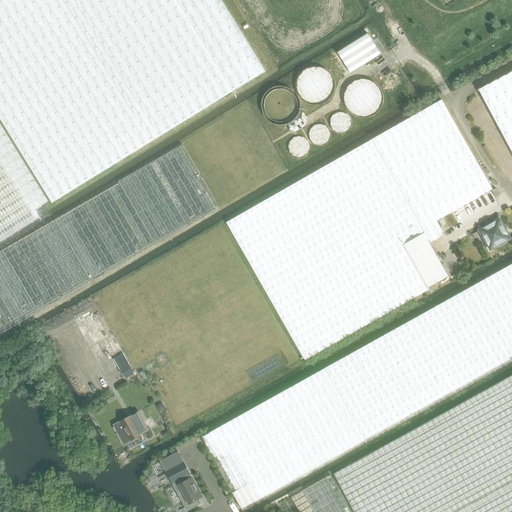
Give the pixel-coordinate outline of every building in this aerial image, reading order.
[(0,0),(0,121),(52,202),(176,126),(265,71),(221,0),(0,0)] [(380,54),(367,33),(337,52),(350,73),(380,54)] [(336,96),(328,65),(296,74),(304,104),(336,96)] [(511,71),(478,90),(511,153),(511,71)] [(351,78),(344,110),(376,116),(383,84),(351,78)] [(266,122),(297,119),(294,86),(262,89),(266,122)] [(437,220),(488,191),(492,189),(441,98),(370,138),(371,140),(226,223),(305,361),(429,290),(428,288),(403,245),(424,233),(429,243),(444,235),(437,220)] [(344,134),(353,119),(338,109),(329,125),(344,134)] [(329,143),(329,125),(311,124),(310,142),(329,143)] [(0,240),(38,217),(33,209),(46,201),(0,125),(0,240)] [(296,159),(311,148),(301,134),(286,145),(296,159)] [(0,335),(38,314),(38,313),(93,281),(176,234),(195,222),(218,209),(182,145),(176,148),(119,182),(119,183),(105,191),(25,237),(0,250),(0,335)] [(497,245),(507,239),(504,233),(505,230),(501,228),(496,220),(488,225),(484,224),(483,228),(477,231),(483,242),(482,242),(488,252),(498,246),(497,245)] [(448,276),(429,243),(424,233),(403,245),(428,288),(448,276)] [(511,263),(201,437),(202,438),(241,509),(365,440),(511,357),(511,263)] [(128,363),(119,368),(124,377),(133,372),(128,363)] [(352,509),(353,511),(446,511),(511,476),(511,375),(428,422),(379,448),(368,455),(333,474),(352,509)] [(162,403),(156,406),(159,412),(165,409),(162,403)] [(120,422),(114,425),(123,443),(148,430),(138,413),(120,422)] [(160,462),(153,465),(158,474),(165,470),(179,463),(183,461),(178,452),(173,454),(160,461),(160,462)] [(180,464),(166,471),(174,487),(187,511),(200,504),(198,500),(202,497),(192,478),(188,470),(183,462),(180,464)] [(291,497),(299,511),(350,511),(330,475),(291,497)] [(511,511),(511,476),(446,511),(511,511)]
